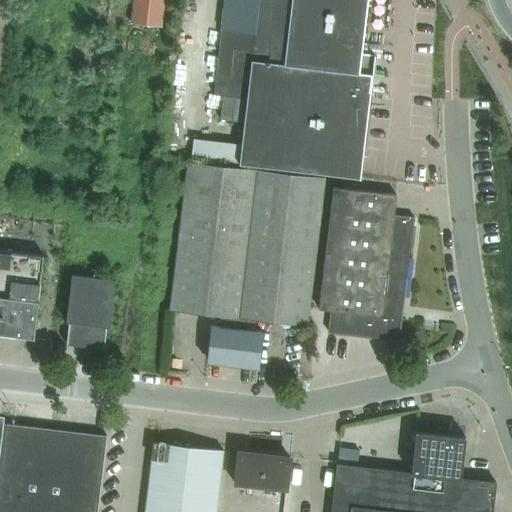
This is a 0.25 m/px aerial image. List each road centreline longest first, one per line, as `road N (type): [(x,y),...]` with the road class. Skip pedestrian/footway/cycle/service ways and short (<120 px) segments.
road 1 (unclassified): [(487,363),(279,409),(0,379)]
road 2 (unclassified): [(487,363),(467,258),(455,109)]
road 3 (unknown): [(207,0),(191,130)]
